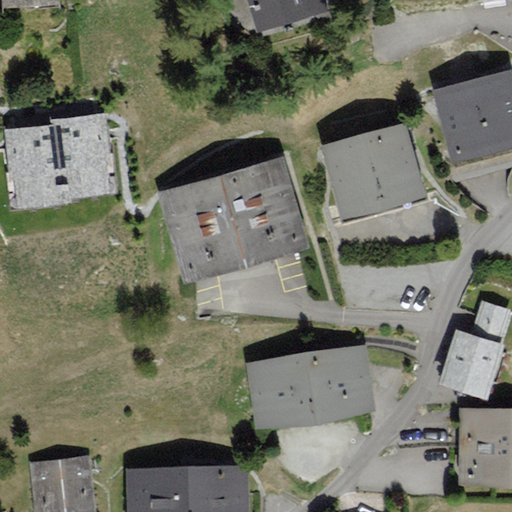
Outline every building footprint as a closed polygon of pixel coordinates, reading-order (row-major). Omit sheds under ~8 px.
[(46,0),(0,0),(0,9),(47,10),(46,0)] [(314,0),(240,0),(250,38),(320,20),(314,0)] [(511,105),(504,77),(425,99),(442,163),(511,144),(511,105)] [(52,128),(6,132),(13,211),(63,207),(62,198),(110,194),(104,115),(51,120),(52,128)] [(399,132),(314,152),(332,228),(417,208),(399,132)] [(276,168),(151,200),(172,283),(298,251),(276,168)] [(478,398),(495,353),(449,336),(432,381),(478,398)] [(231,367),(240,426),(360,408),(351,349),(231,367)] [(511,414),(447,414),(447,486),(511,487),(511,414)] [(86,511),(86,465),(26,464),(26,511),(86,511)] [(113,471),(113,511),(241,511),(241,468),(113,471)]
